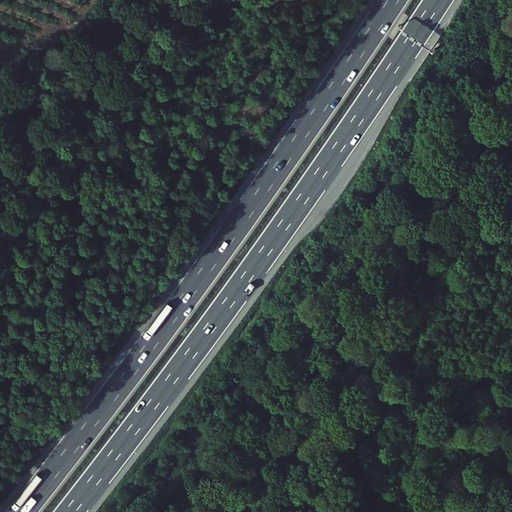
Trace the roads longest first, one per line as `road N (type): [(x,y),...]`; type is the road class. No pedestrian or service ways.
road 1 (motorway): [(392,0),(229,237),(22,511)]
road 2 (motorway): [(70,511),(283,227),(437,0)]
